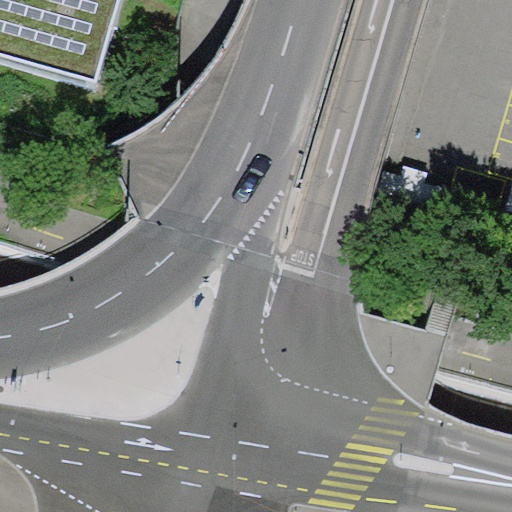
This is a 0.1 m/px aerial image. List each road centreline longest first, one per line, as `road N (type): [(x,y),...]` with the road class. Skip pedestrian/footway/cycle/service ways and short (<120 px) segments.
road 1 (primary): [(0,280),(511,423)]
road 2 (unclassified): [(270,440),(396,0)]
road 3 (motorway): [(0,336),(28,334),(93,307),(154,269),(216,199),(254,135)]
road 4 (motorway): [(270,440),(237,389),(233,329),(254,135)]
road 5 (tertiary): [(0,424),(160,461),(270,440)]
road 6 (tertiary): [(270,440),(511,481)]
road 7 (motorway): [(254,135),(296,0)]
